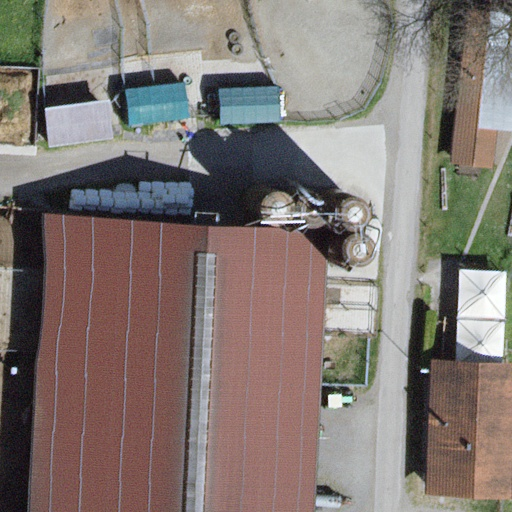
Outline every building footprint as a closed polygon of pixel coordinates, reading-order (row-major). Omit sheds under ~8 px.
[(511,8),(456,4),(442,161),(477,164),(481,122),(511,124),(511,8)] [(127,81),(129,109),(186,105),(184,76),(127,81)] [(98,93),(36,104),(43,145),(105,134),(98,93)] [(254,213),(258,218),(264,221),(270,222),(276,221),(281,218),(286,214),(288,208),(289,202),(287,196),(284,191),(279,187),(273,185),(267,185),(261,187),(256,191),(253,196),(251,202),(252,208),(254,213)] [(293,216),(297,220),(303,223),(309,224),(315,223),(320,220),(325,216),(327,210),(328,204),(326,198),(323,193),(318,189),(312,187),(306,187),(300,189),(295,193),(292,198),(290,204),(291,210),(293,216)] [(333,219),(337,223),(343,226),(349,228),(355,227),(360,224),(364,219),(367,214),(368,207),(366,201),(363,196),(358,192),(352,190),(346,190),(340,193),(335,196),(332,202),(330,207),(331,213),(333,219)] [(311,511),(326,232),(47,218),(31,511),(311,511)] [(335,258),(339,263),(344,266),(350,267),(356,266),(362,263),(366,259),(369,253),(369,247),(368,241),(364,236),(359,232),(353,230),(347,230),(341,232),(336,236),(333,241),(332,247),(332,253),(335,258)] [(419,354),(412,486),(495,490),(502,359),(419,354)]
